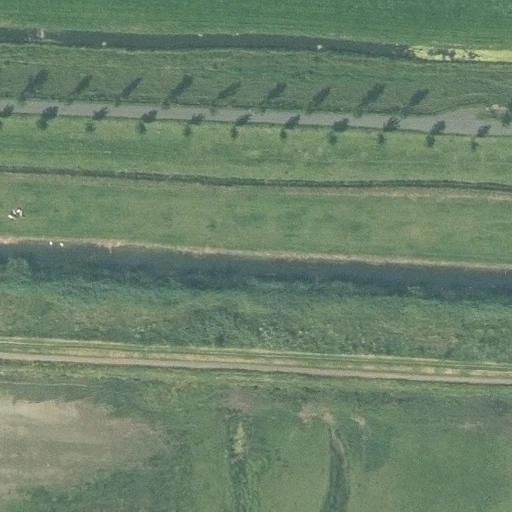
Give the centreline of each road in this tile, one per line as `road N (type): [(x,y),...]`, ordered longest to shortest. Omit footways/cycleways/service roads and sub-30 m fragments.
road 1 (unknown): [(0,356),(511,383)]
road 2 (unclassified): [(0,106),(511,130)]
